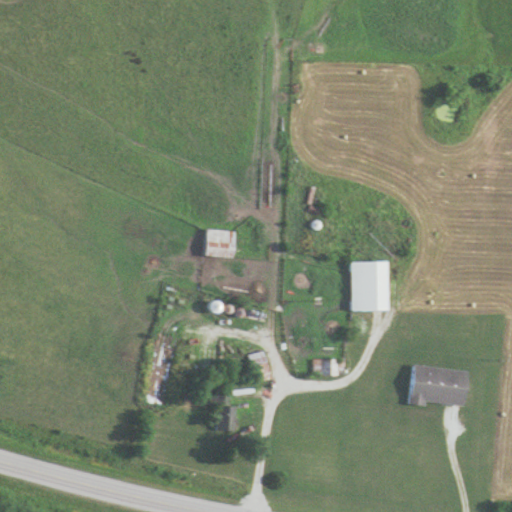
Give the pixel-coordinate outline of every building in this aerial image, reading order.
[(229,231),(199,228),(196,256),(227,259),(229,231)] [(343,261),(343,310),(376,310),(376,261),(343,261)] [(265,378),(257,351),(241,355),(249,382),(265,378)] [(339,358),(309,358),(309,374),(339,374),(339,358)] [(401,402),(456,405),(458,368),(403,366),(401,402)]
